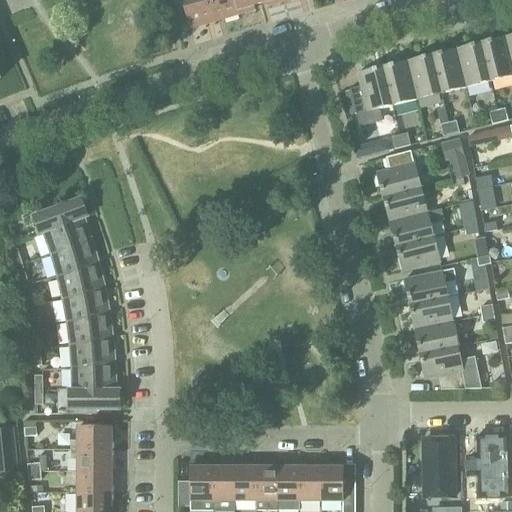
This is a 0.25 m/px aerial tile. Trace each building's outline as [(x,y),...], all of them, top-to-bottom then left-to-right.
[(212,24),(205,0),(180,0),(189,30),(212,24)] [(230,0),(205,0),(212,24),(235,17),(230,0)] [(255,12),(253,7),(252,0),(230,0),(235,17),(255,12)] [(252,0),(253,7),(265,4),(267,8),(281,4),(280,0),(252,0)] [(511,77),(511,67),(505,39),(480,45),(489,84),(511,77)] [(489,84),(480,45),(455,51),(465,90),(489,84)] [(465,90),(455,51),(430,57),(440,96),(465,90)] [(440,96),(430,57),(407,63),(417,102),(440,96)] [(417,102),(407,63),(382,69),(391,108),(417,102)] [(391,108),(382,69),(357,75),(360,88),(348,91),(357,128),(381,122),(378,111),(391,108)] [(497,113),(500,124),(507,122),(505,111),(497,113)] [(489,114),(492,126),(500,124),(497,113),(489,114)] [(455,123),(448,125),(451,137),(458,135),(455,123)] [(451,137),(448,125),(440,127),(443,139),(451,137)] [(407,135),(399,137),(402,149),(410,147),(407,135)] [(402,149),(399,137),(391,139),(394,151),(402,149)] [(440,145),(440,146),(440,147),(445,163),(449,162),(454,180),(468,176),(466,167),(459,142),(459,141),(459,140),(440,145)] [(356,161),(368,157),(357,148),(353,149),(356,161)] [(415,165),(414,165),(413,165),(410,153),(386,160),(389,172),(376,175),(382,200),(421,190),(415,165)] [(487,182),(475,184),(477,192),(489,190),(487,182)] [(421,190),(382,200),(388,224),(427,214),(421,190)] [(477,192),(478,200),(490,198),(489,190),(477,192)] [(44,235),(83,220),(87,219),(80,201),(52,212),(51,208),(22,219),(30,240),(44,235)] [(427,214),(388,224),(395,249),(434,239),(427,214)] [(463,222),(465,230),(477,227),(475,219),(463,222)] [(44,235),(51,256),(92,245),(91,242),(93,241),(89,229),(86,230),(83,220),(44,235)] [(7,224),(0,227),(4,239),(12,236),(7,224)] [(495,224),(483,226),(484,234),(496,232),(495,224)] [(477,227),(465,230),(466,238),(478,235),(477,227)] [(434,239),(395,249),(401,274),(440,264),(434,239)] [(51,256),(58,278),(98,268),(95,257),(97,257),(94,244),(92,245),(51,256)] [(9,252),(14,268),(22,266),(17,250),(9,252)] [(478,268),(490,266),(488,258),(476,260),(478,268)] [(27,281),(22,266),(14,268),(19,284),(27,281)] [(98,268),(58,278),(63,301),(104,293),(101,282),(104,281),(101,269),(99,269),(98,268)] [(453,271),(442,274),(403,282),(408,307),(447,299),(445,285),(456,283),(453,271)] [(22,293),(25,309),(33,307),(29,291),(22,293)] [(63,301),(67,324),(108,318),(106,307),(109,306),(107,294),(104,294),(104,293),(63,301)] [(507,293),(495,295),(497,303),(509,301),(507,293)] [(413,332),(453,324),(447,299),(408,307),(413,332)] [(33,307),(25,309),(28,325),(36,323),(33,307)] [(479,309),(481,317),(493,315),(491,307),(479,309)] [(493,315),(481,317),(482,325),(494,323),(493,315)] [(67,324),(70,347),(112,343),(110,332),(113,332),(111,319),(109,319),(108,318),(67,324)] [(453,324),(413,332),(419,357),(458,349),(453,324)] [(511,328),(502,330),(503,338),(511,336),(511,328)] [(30,335),(32,351),(40,350),(38,334),(30,335)] [(511,336),(503,338),(505,346),(511,344),(511,336)] [(70,347),(72,370),(114,368),(113,357),(115,357),(114,344),(112,344),(112,343),(70,347)] [(439,392),(465,391),(481,390),(475,359),(460,362),(458,349),(419,357),(424,382),(437,379),(439,392)] [(41,367),(40,350),(32,351),(33,368),(41,367)] [(72,370),(73,393),(114,393),(114,382),(116,382),(116,370),(114,370),(114,368),(72,370)] [(34,378),(34,392),(42,392),(42,377),(34,378)] [(493,391),(505,391),(505,382),(493,383),(493,391)] [(42,392),(34,392),(34,407),(43,407),(42,392)] [(119,393),(114,393),(73,393),(58,393),(58,415),(89,416),(89,411),(119,411),(119,393)] [(36,438),(35,430),(23,431),(24,439),(36,438)] [(111,452),(111,430),(77,430),(77,443),(73,443),(70,443),(70,452),(111,452)] [(0,473),(15,472),(11,433),(0,434),(0,473)] [(454,441),(459,505),(481,503),(475,439),(454,441)] [(77,461),(77,473),(111,473),(111,452),(70,452),(70,461),(73,461),(77,461)] [(177,509),(190,509),(190,511),(211,511),(212,469),(206,469),(206,465),(190,465),(190,484),(177,484),(177,509)] [(320,469),(320,504),(342,504),(342,509),(355,509),(355,484),(342,484),(342,465),(326,465),(326,469),(320,469)] [(39,466),(27,467),(28,475),(40,474),(39,466)] [(429,467),(429,510),(448,510),(448,467),(429,467)] [(212,469),(211,511),(233,511),(233,503),(233,469),(212,469)] [(233,469),(233,503),(255,504),(256,469),(233,469)] [(276,511),(276,469),(256,469),(255,504),(255,511),(276,511)] [(298,511),(299,504),(299,469),(276,469),(276,511),(298,511)] [(299,469),(299,504),(320,504),(320,469),(299,469)] [(111,493),(111,473),(77,473),(77,494),(111,493)] [(40,474),(28,475),(28,483),(41,482),(40,474)] [(77,494),(76,511),(111,511),(111,493),(77,494)]
